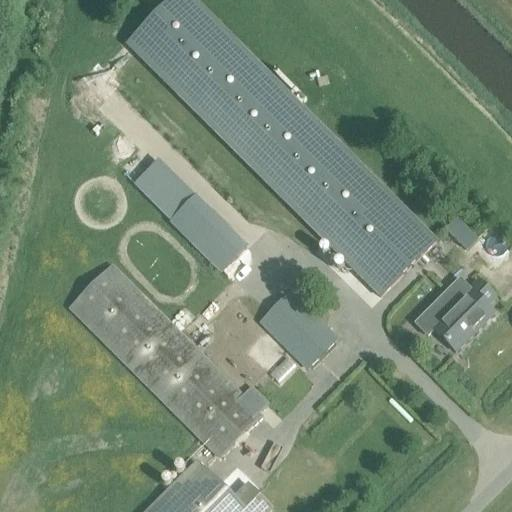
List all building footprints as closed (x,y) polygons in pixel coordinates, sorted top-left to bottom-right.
[(194,0),(172,0),(130,45),(384,296),(438,241),(194,0)] [(321,106),(321,107),(321,108),(321,109),(322,110),(322,111),(323,112),(324,113),(326,113),(327,113),(328,113),(329,113),(331,112),(331,111),(332,110),(332,109),(333,108),(333,107),(333,106),(332,105),(332,104),(331,103),(330,102),(329,102),(328,101),(327,101),(326,101),(325,102),(324,102),(323,103),(322,103),(321,104),(321,105),(321,106)] [(247,251),(195,199),(170,225),(222,277),(247,251)] [(450,291),(415,326),(427,338),(433,333),(435,335),(454,354),(494,315),(487,308),(495,300),(483,288),(474,297),(465,306),(450,291)] [(260,324),(300,365),(307,372),(338,342),(290,294),(260,324)] [(196,466),(149,511),(269,511),(271,510),(247,487),(233,501),(196,466)]
